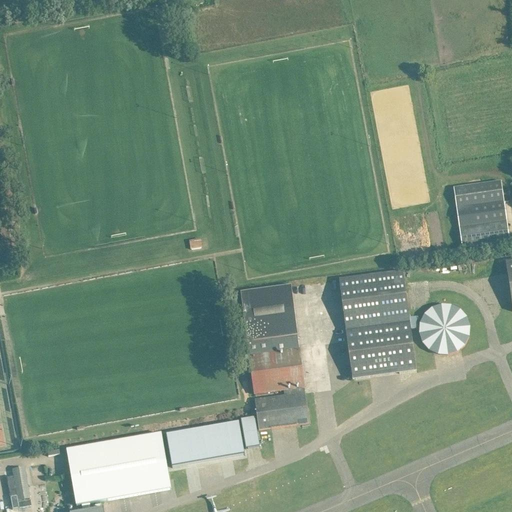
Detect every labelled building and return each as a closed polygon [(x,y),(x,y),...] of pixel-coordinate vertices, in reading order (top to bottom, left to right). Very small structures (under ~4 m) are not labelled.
[(462,249),(509,243),(501,182),(454,188),(462,249)] [(200,240),(190,242),(192,251),(201,249),(200,240)] [(347,336),(410,327),(403,273),(339,281),(347,336)] [(250,361),(300,354),(291,287),(241,294),(250,361)] [(466,319),(460,311),(451,307),(441,306),(432,309),(424,316),(420,325),(419,335),(423,345),(429,352),(438,356),(448,357),(457,353),(465,347),(469,338),(469,328),(466,319)] [(347,336),(353,380),(417,372),(410,327),(347,336)] [(283,393),(284,397),(305,394),(300,354),(250,361),(255,397),(283,393)] [(259,432),(309,425),(305,394),(284,397),(255,401),(259,432)] [(254,418),(241,421),(246,450),(260,447),(254,418)] [(239,422),(167,436),(173,468),(245,455),(239,422)] [(171,490),(162,435),(67,452),(77,507),(171,490)] [(28,462),(3,467),(9,500),(34,496),(28,462)] [(9,511),(8,497),(0,497),(0,511),(9,511)]
